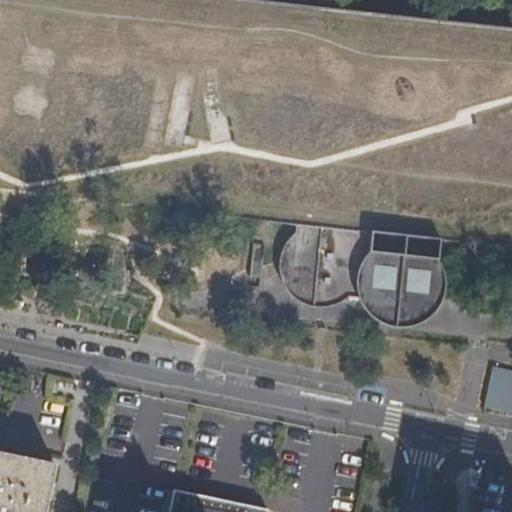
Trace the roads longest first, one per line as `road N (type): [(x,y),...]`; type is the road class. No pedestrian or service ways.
road 1 (motorway): [(0,113),(511,174)]
road 2 (motorway): [(511,80),(0,22)]
road 3 (residential): [(431,431),(0,342)]
